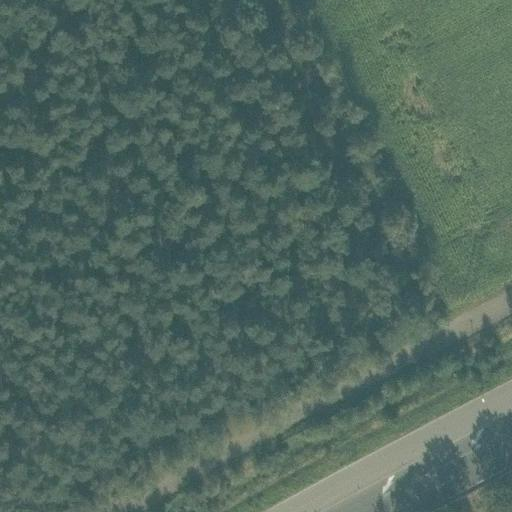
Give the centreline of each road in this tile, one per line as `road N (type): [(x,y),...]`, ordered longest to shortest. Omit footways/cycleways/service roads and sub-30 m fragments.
road 1 (unclassified): [(511,304),(119,511)]
road 2 (motorway): [(511,443),(381,511)]
